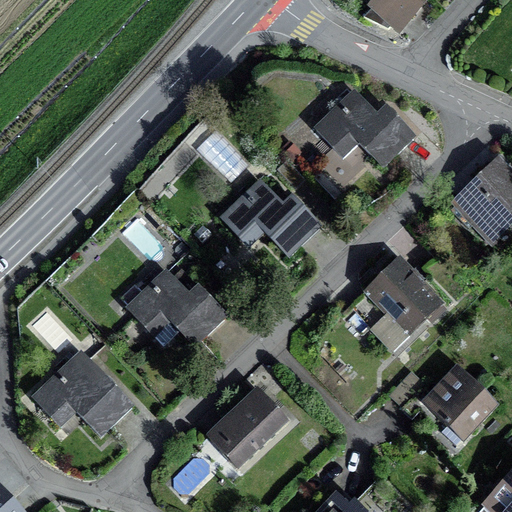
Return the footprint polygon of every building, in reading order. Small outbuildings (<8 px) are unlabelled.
[(426,0),(389,0),(410,19),(426,0)] [(383,169),(414,139),(386,110),(377,119),(354,95),(316,131),(334,150),(350,135),(383,169)] [(287,162),(277,171),(295,191),(305,181),(287,162)] [(474,225),(490,241),(511,221),(511,177),(498,163),(460,199),(462,201),(451,211),(469,230),(474,225)] [(289,259),(320,229),(292,200),(283,209),(260,184),(222,220),(240,240),(256,224),(289,259)] [(400,266),(369,296),(405,334),(437,304),(400,266)] [(166,345),(179,332),(194,348),(226,319),(198,289),(189,298),(166,274),(127,310),(161,345),(166,345)] [(101,438),(132,408),(81,355),(34,400),(52,419),(68,404),(101,438)] [(495,404),(458,370),(431,399),(420,389),(401,410),(411,420),(424,406),(447,428),(442,433),(455,446),(495,404)] [(258,392),(213,435),(227,449),(222,454),(236,469),(286,421),(258,392)] [(511,511),(511,479),(492,501),(503,511),(511,511)] [(15,511),(0,494),(0,511),(15,511)] [(338,498),(324,511),(363,511),(354,504),(349,509),(338,498)]
